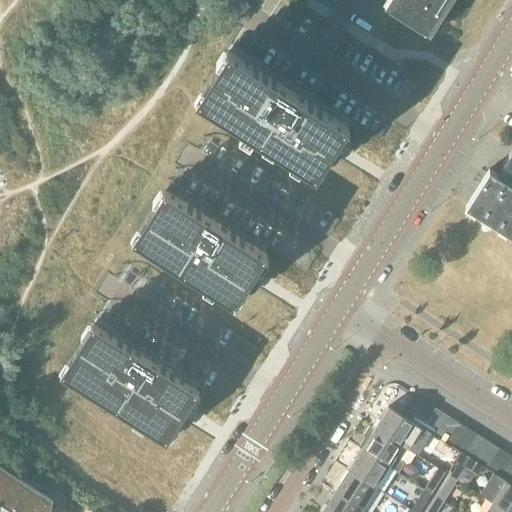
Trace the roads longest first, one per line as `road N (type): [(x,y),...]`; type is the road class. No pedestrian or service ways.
road 1 (tertiary): [(210,511),(339,309)]
road 2 (residential): [(447,138),(313,58),(348,0)]
road 3 (residential): [(276,511),(385,339)]
road 4 (tertiary): [(339,309),(447,138)]
road 5 (residential): [(511,419),(385,339)]
road 6 (tertiary): [(447,138),(511,35)]
